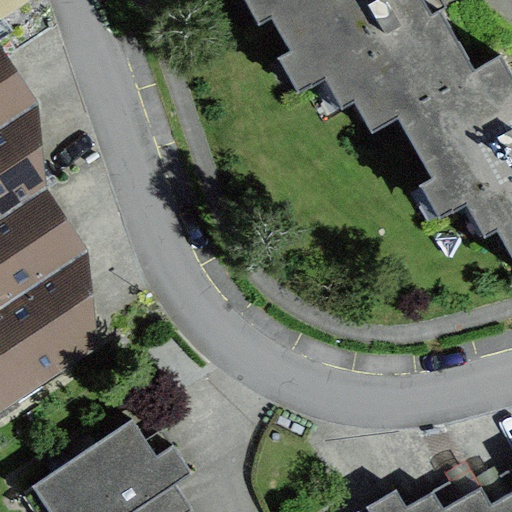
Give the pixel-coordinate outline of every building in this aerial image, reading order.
[(405,120),(481,75),(435,0),(250,0),(316,108),(341,92),(370,141),(405,120)] [(511,56),(481,75),(405,120),(463,216),(484,203),(511,250),(511,56)] [(0,160),(13,152),(35,140),(0,79),(0,160)] [(0,160),(0,242),(43,217),(49,214),(13,152),(0,160)] [(0,242),(0,325),(64,288),(79,279),(43,217),(0,242)] [(0,408),(101,351),(64,288),(0,325),(0,408)] [(136,423),(36,493),(49,511),(144,511),(177,490),(196,475),(181,452),(164,464),(136,423)] [(435,511),(498,511),(496,507),(483,485),(435,511)] [(191,511),(177,490),(144,511),(191,511)] [(511,511),(511,497),(496,507),(498,511),(511,511)] [(430,511),(425,503),(408,511),(430,511)]
